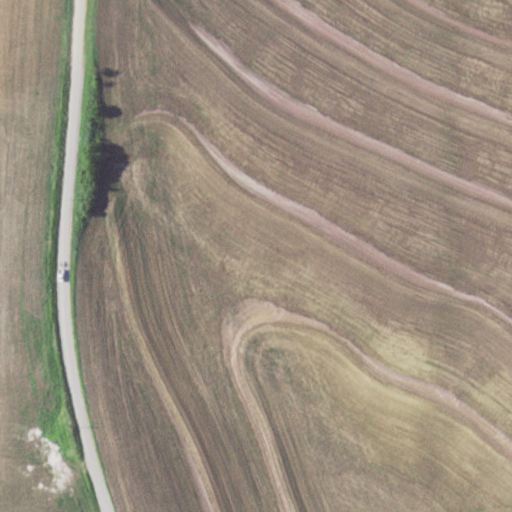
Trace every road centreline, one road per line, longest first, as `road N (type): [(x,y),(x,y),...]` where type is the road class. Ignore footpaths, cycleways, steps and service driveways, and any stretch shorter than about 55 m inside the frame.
road 1 (residential): [(106,511),(63,328),(65,219)]
road 2 (residential): [(65,219),(81,0)]
